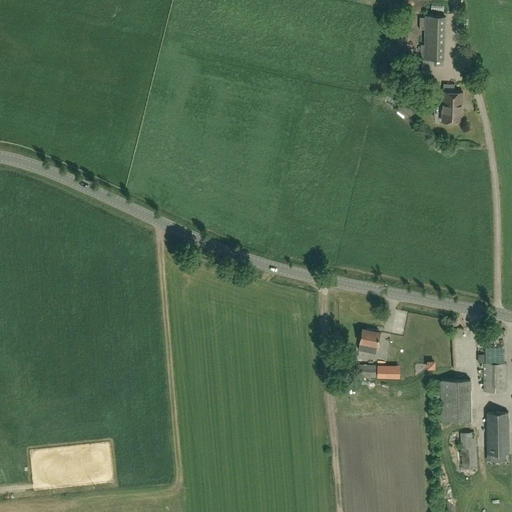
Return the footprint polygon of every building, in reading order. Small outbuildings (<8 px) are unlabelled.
[(444,59),(445,16),(425,16),(425,17),(420,17),(419,29),(425,29),(424,44),(421,44),(420,51),(424,52),(424,58),(444,59)] [(462,122),(463,92),(443,91),(442,121),(462,122)] [(461,337),(463,328),(457,327),(455,335),(461,337)] [(372,330),(362,328),(360,342),(358,350),(376,353),(377,345),(380,332),(378,331),(378,330),(372,328),(372,330)] [(376,377),(376,372),(381,372),(381,365),(376,365),(376,364),(362,364),(362,359),(356,358),(356,376),(376,377)] [(506,363),(485,363),(479,363),(479,371),(485,371),(485,391),(506,391),(506,363)] [(443,419),(472,418),(470,372),(441,374),(443,419)] [(487,453),(509,453),(508,412),(486,412),(487,453)] [(463,468),(477,467),(475,432),(460,433),(463,468)]
